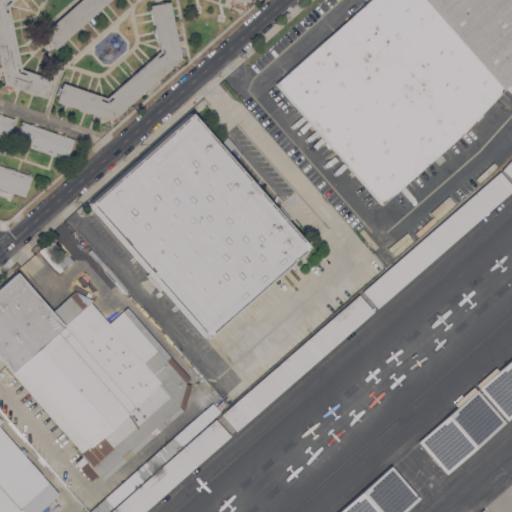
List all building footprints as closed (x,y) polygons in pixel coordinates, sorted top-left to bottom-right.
[(51,80),(45,99),(2,85),(0,74),(0,0),(14,0),(7,7),(20,69),(51,80)] [(109,0),(53,50),(52,48),(50,49),(46,44),(47,43),(40,35),(79,0),(109,0)] [(273,84),(368,0),(511,0),(511,79),(479,114),(480,116),(475,122),(473,120),(462,132),(428,162),(433,168),(425,175),(420,170),(379,205),(273,84)] [(149,6),(168,2),(179,59),(109,121),(55,102),(61,83),(105,99),(158,51),(149,6)] [(217,146),(226,137),(234,146),(224,154),(273,210),(277,207),(288,220),(284,223),(306,248),(292,260),(294,263),(206,340),(161,288),(157,292),(144,276),(148,272),(87,203),(189,113),(217,146)] [(0,115),(13,120),(6,140),(0,138),(0,115)] [(73,140),(66,160),(14,143),(21,122),(73,140)] [(327,157),(331,153),(337,159),(333,163),(327,157)] [(511,157),(511,182),(500,170),(511,157)] [(0,189),(0,166),(31,177),(24,197),(0,189)] [(511,189),(375,309),(361,292),(498,172),(511,187),(511,189)] [(29,258),(42,247),(53,260),(48,264),(45,265),(44,263),(46,262),(42,256),(34,263),(29,258)] [(0,286),(15,273),(50,312),(78,287),(91,302),(99,295),(117,316),(121,312),(184,383),(178,406),(181,411),(133,454),(120,440),(90,467),(79,454),(80,453),(65,436),(60,440),(5,377),(10,373),(4,366),(0,369),(0,286)] [(357,295),(372,312),(235,431),(220,415),(357,295)] [(511,357),(511,414),(505,421),(477,388),(511,357)] [(475,390),(504,422),(445,474),(416,442),(475,390)] [(88,511),(204,410),(212,419),(106,511),(88,511)] [(108,511),(214,419),(229,436),(142,511),(108,511)] [(0,511),(0,430),(47,484),(23,505),(26,508),(25,509),(26,511),(0,511)] [(336,511),(389,466),(418,499),(403,511),(336,511)]
